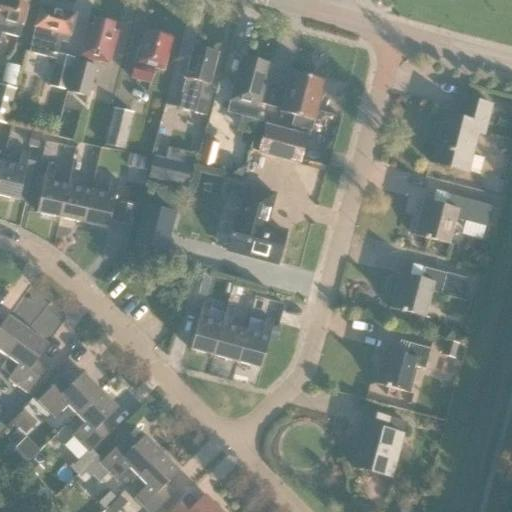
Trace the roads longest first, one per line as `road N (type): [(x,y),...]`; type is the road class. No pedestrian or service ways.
road 1 (residential): [(234,444),(294,387),(309,356),(395,34)]
road 2 (residential): [(234,444),(59,266),(0,236)]
road 3 (tertiary): [(511,61),(395,34)]
